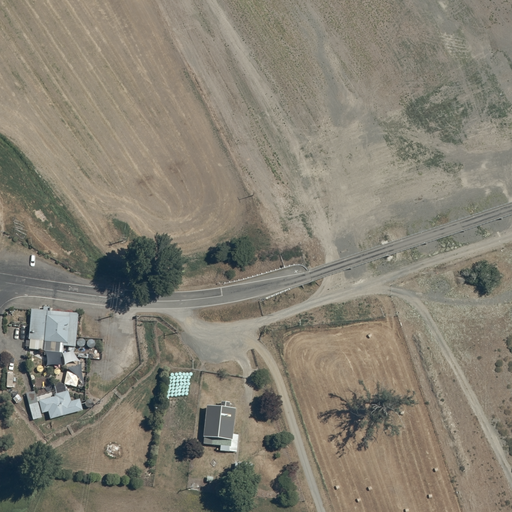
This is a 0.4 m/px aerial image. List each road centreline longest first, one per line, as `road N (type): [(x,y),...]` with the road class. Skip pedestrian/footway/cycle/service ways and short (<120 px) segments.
road 1 (tertiary): [(221,295),(138,300),(0,280)]
road 2 (tertiary): [(511,207),(305,275)]
